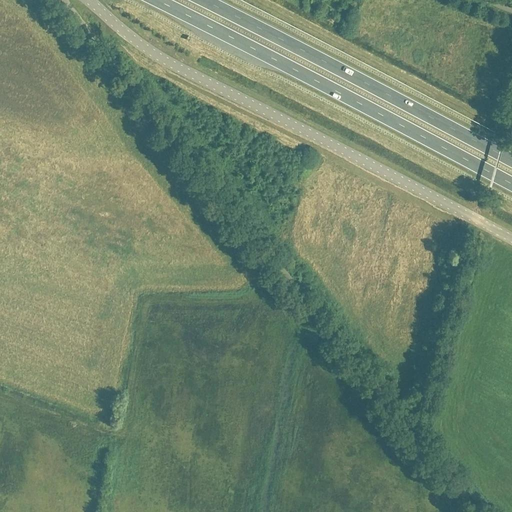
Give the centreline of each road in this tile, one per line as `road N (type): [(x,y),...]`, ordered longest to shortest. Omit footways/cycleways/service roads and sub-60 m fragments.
road 1 (unclassified): [(511,239),(154,54),(88,0)]
road 2 (trunk): [(156,0),(511,184)]
road 3 (trunk): [(511,160),(201,0)]
